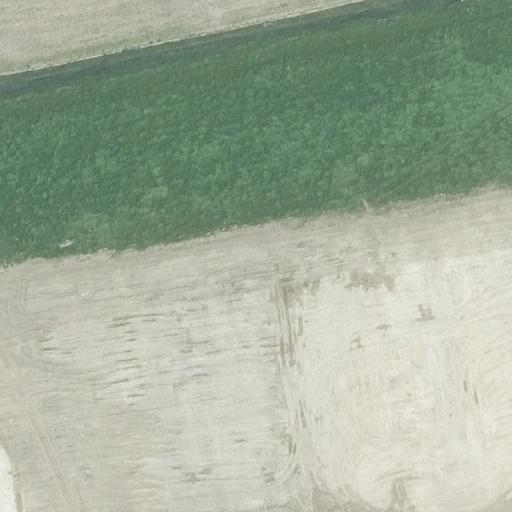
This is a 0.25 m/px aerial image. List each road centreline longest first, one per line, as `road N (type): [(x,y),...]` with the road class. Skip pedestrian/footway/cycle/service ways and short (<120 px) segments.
road 1 (residential): [(511,176),(0,275)]
road 2 (residential): [(511,469),(279,511)]
